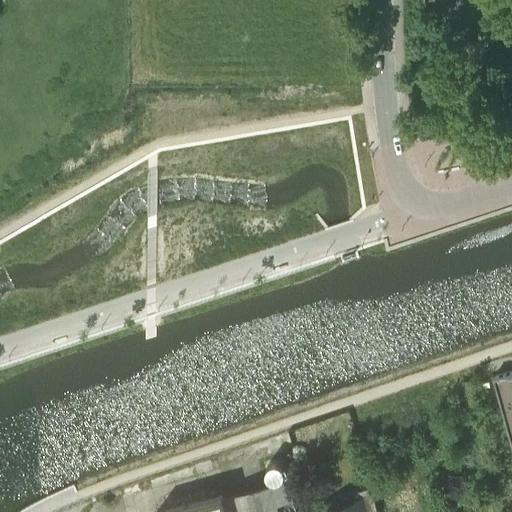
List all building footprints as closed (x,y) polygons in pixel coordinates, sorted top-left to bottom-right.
[(267,465),(266,469),(266,473),(269,477),(272,479),(277,479),(281,478),(284,475),(285,471),(284,467),(282,463),(278,461),(274,461),(270,462),(267,465)] [(284,478),(222,495),(226,511),(291,511),(288,499),(290,499),(284,478)] [(378,511),(371,486),(357,490),(360,501),(362,501),(364,511),(378,511)] [(226,511),(222,495),(159,511),(226,511)] [(360,501),(324,511),(364,511),(362,501),(360,501)]
